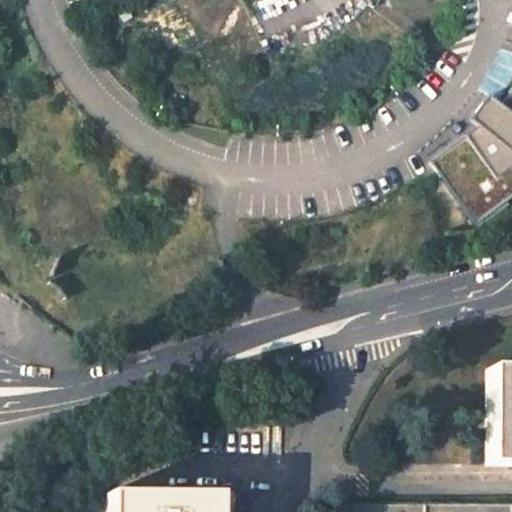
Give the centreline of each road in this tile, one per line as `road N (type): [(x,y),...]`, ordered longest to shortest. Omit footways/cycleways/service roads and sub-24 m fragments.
road 1 (tertiary): [(478,280),(59,384)]
road 2 (tertiary): [(0,431),(355,334)]
road 3 (residential): [(355,334),(288,511)]
road 4 (tertiary): [(355,334),(511,297)]
road 5 (tertiary): [(478,280),(355,334)]
